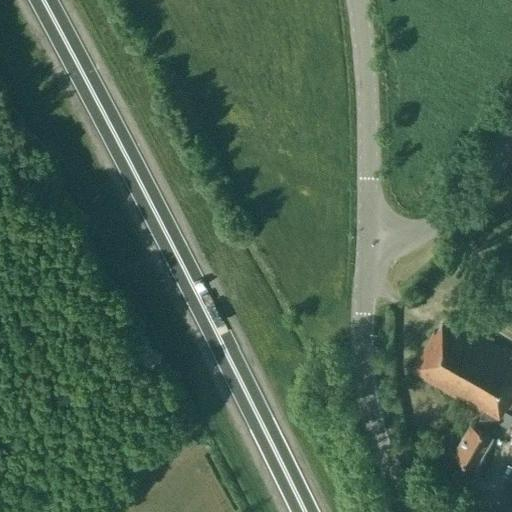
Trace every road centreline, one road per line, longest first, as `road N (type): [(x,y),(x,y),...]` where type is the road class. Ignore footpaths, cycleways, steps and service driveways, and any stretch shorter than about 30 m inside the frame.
road 1 (trunk): [(303,511),(145,193),(36,0)]
road 2 (tertiary): [(374,289),(359,0)]
road 3 (tertiary): [(411,511),(377,408),(374,289)]
road 4 (unclassified): [(374,289),(454,209),(511,133)]
